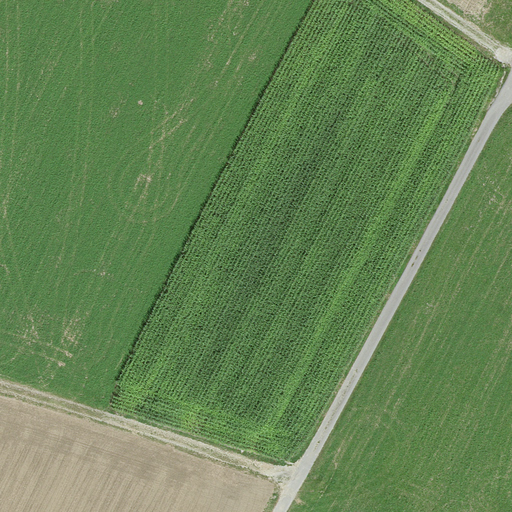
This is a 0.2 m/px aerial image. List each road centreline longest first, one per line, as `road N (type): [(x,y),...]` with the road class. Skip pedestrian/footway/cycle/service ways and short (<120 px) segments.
road 1 (track): [(275,511),(511,73)]
road 2 (track): [(293,479),(0,387)]
